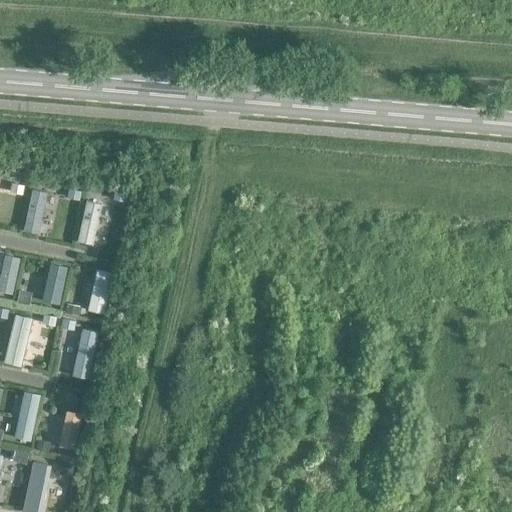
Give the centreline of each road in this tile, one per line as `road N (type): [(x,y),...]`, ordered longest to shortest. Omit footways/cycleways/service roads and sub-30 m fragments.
road 1 (secondary): [(511,124),(0,79)]
road 2 (unknown): [(511,45),(0,4)]
